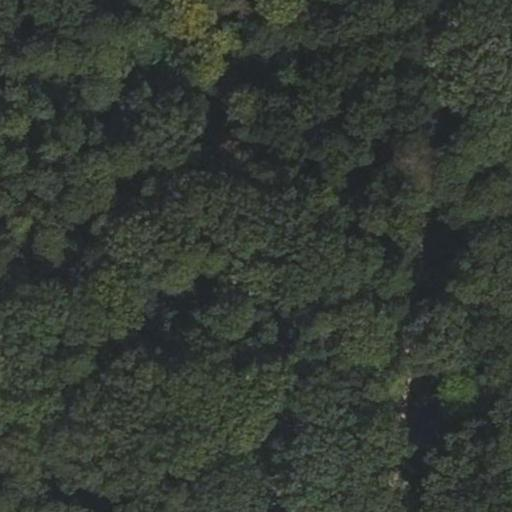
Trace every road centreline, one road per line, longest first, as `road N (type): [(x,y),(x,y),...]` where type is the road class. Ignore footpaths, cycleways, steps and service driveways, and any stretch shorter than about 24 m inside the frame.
road 1 (track): [(115,0),(511,494)]
road 2 (track): [(131,511),(179,472),(290,437),(329,403),(371,321)]
road 3 (track): [(382,511),(399,356)]
